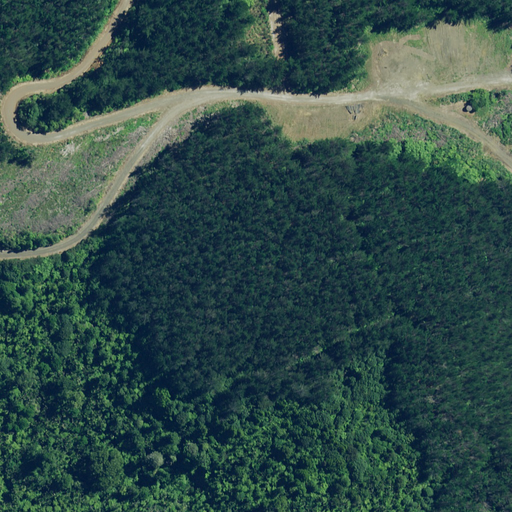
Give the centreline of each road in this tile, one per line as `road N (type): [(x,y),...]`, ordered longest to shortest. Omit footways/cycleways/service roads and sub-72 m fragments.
road 1 (track): [(216,96),(186,95),(44,136),(20,128),(13,101),(82,67),(126,0)]
road 2 (track): [(144,143),(178,109),(216,96),(327,99),(511,76)]
road 3 (track): [(144,143),(78,235),(0,253)]
